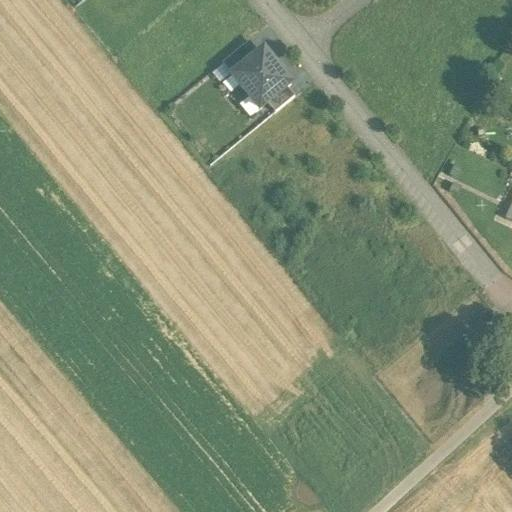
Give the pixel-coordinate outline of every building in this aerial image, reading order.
[(204,0),(186,15),(176,24),(207,61),(249,27),(226,0),(204,0)] [(204,0),(182,0),(177,4),(186,15),(204,0)] [(222,67),(232,79),(258,58),(249,46),(222,67)] [(290,88),(263,54),(258,58),(232,79),(260,113),(268,106),(287,91),(290,88)] [(294,99),(287,91),(268,106),(274,114),(294,99)]
